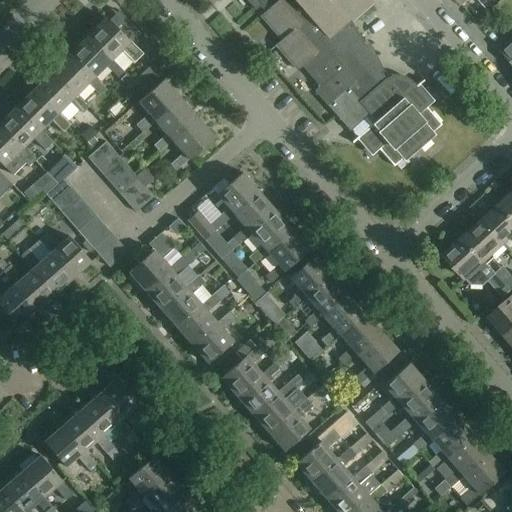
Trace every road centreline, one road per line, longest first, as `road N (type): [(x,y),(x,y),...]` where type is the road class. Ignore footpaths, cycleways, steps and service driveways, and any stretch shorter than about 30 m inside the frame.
road 1 (residential): [(387,256),(163,0)]
road 2 (residential): [(511,400),(387,256)]
road 3 (residential): [(387,256),(511,144)]
road 4 (residential): [(511,101),(419,0)]
